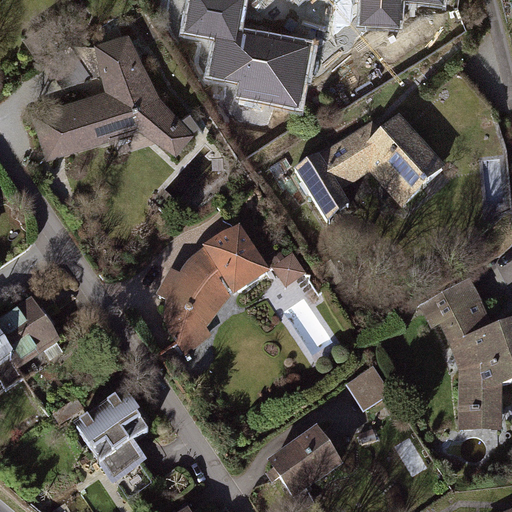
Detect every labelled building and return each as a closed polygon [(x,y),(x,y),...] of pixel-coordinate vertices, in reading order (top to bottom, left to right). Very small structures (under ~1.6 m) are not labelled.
[(212,66),(239,49),(208,0),(181,17),(212,66)] [(178,121),(157,97),(127,37),(99,46),(111,100),(89,107),(87,100),(36,116),(49,156),(110,136),(111,125),(128,119),(176,150),(190,134),(187,130),(198,122),(192,112),(178,121)] [(418,176),(433,163),(399,124),(371,148),(368,145),(360,137),(315,164),(313,161),(295,173),(329,226),(330,224),(327,219),(347,207),(348,208),(350,207),(340,191),(371,172),(403,207),(427,187),(418,176)] [(239,293),(267,274),(240,233),(201,258),(190,268),(170,302),(168,314),(169,326),(180,346),(204,328),(226,298),(237,288),(239,293)] [(286,290),(306,277),(293,257),(273,270),(286,290)] [(511,326),(492,334),(468,285),(433,304),(455,348),(463,373),(463,415),(480,415),(480,412),(490,412),(490,391),(511,383),(511,326)] [(25,380),(15,366),(42,347),(39,343),(50,336),(55,342),(56,341),(33,306),(0,327),(0,383),(6,393),(25,380)] [(349,388),(365,415),(393,398),(377,371),(349,388)] [(131,446),(149,434),(124,398),(77,430),(114,483),(143,464),(131,446)] [(294,498),(339,467),(318,436),(273,467),(294,498)]
